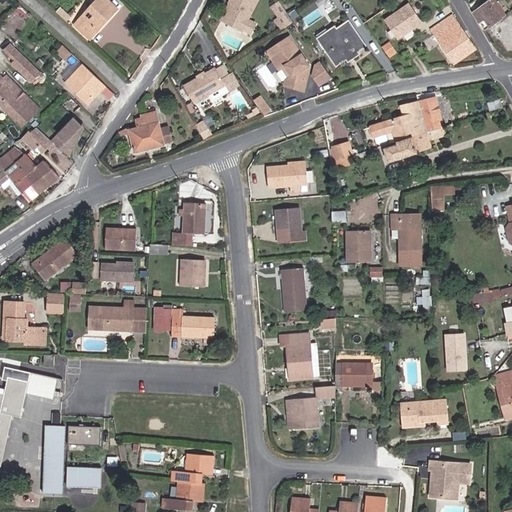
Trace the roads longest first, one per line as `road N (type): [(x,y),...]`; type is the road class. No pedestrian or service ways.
road 1 (residential): [(235,153),(373,100),(507,76)]
road 2 (residential): [(202,0),(74,202)]
road 3 (residential): [(235,153),(251,377)]
road 4 (residential): [(251,377),(101,374),(87,400)]
road 5 (residential): [(74,202),(235,153)]
road 6 (residential): [(258,465),(394,474)]
